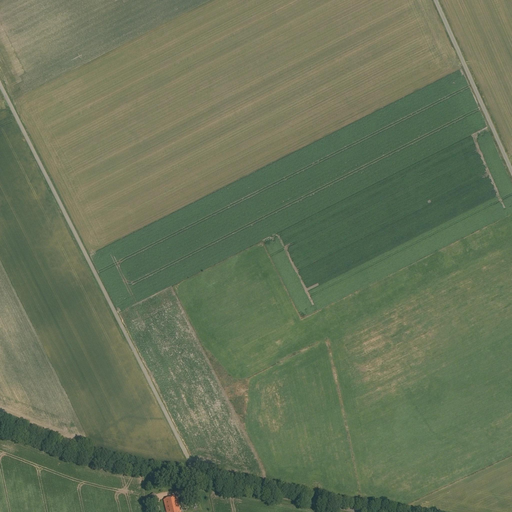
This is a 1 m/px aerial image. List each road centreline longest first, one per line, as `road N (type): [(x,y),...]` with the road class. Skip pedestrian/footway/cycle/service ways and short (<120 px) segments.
road 1 (unclassified): [(197,480),(0,83)]
road 2 (unclassified): [(0,426),(93,460),(197,480)]
road 3 (unclassified): [(511,172),(435,0)]
road 4 (unclassified): [(360,511),(197,480)]
